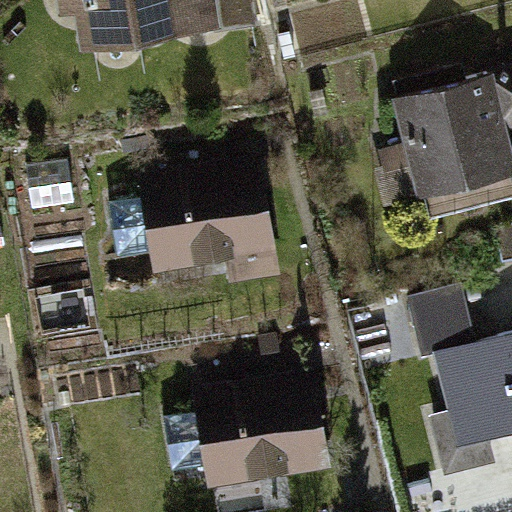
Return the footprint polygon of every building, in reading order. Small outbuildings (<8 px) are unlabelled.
[(59,0),(61,10),(77,7),(84,44),(220,21),(216,0),(59,0)] [(216,0),(220,21),(259,14),(256,0),(216,0)] [(511,60),(396,92),(421,187),(511,162),(511,152),(503,119),(511,116),(511,60)] [(252,147),(132,169),(150,267),(270,244),(252,147)] [(511,222),(496,227),(505,259),(511,257),(511,222)] [(438,347),(477,337),(460,277),(412,290),(429,350),(438,347)] [(511,326),(477,337),(438,347),(464,439),(511,426),(511,326)] [(306,353),(189,374),(209,479),(326,457),(306,353)]
